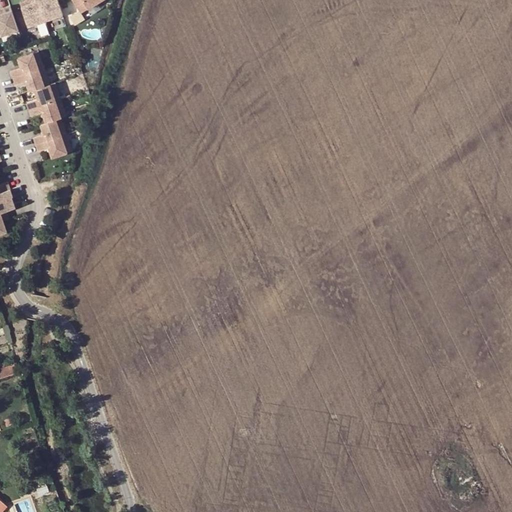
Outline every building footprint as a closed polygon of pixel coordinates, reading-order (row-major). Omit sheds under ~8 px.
[(37,0),(29,0),(31,4),(21,7),(27,26),(45,21),(37,0)] [(37,0),(45,21),(62,15),(57,0),(37,0)] [(18,30),(10,6),(2,8),(4,13),(0,14),(0,34),(0,36),(18,30)] [(10,71),(12,78),(44,67),(40,58),(35,60),(33,53),(17,58),(20,67),(10,71)] [(44,67),(12,78),(15,85),(25,81),(29,91),(34,89),(44,86),(42,78),(47,77),(44,67)] [(37,99),(27,102),(29,109),(60,99),(57,89),(52,91),(49,84),(44,86),(34,89),(37,99)] [(60,99),(29,109),(32,116),(42,113),(45,122),(55,119),(61,117),(58,110),(64,108),(60,99)] [(33,137),(35,144),(66,134),(63,124),(58,126),(55,119),(45,122),(40,124),(43,134),(33,137)] [(66,134),(35,144),(38,151),(48,148),(51,157),(67,152),(64,145),(70,143),(66,134)] [(0,192),(9,189),(7,182),(0,184),(0,192)] [(0,192),(0,212),(6,211),(2,200),(12,196),(9,189),(0,192)] [(0,233),(6,232),(2,221),(8,219),(6,211),(0,212),(0,233)] [(14,364),(5,368),(7,375),(17,372),(14,364)] [(37,452),(29,455),(33,466),(41,463),(37,452)] [(47,485),(37,489),(39,494),(49,491),(47,485)]
